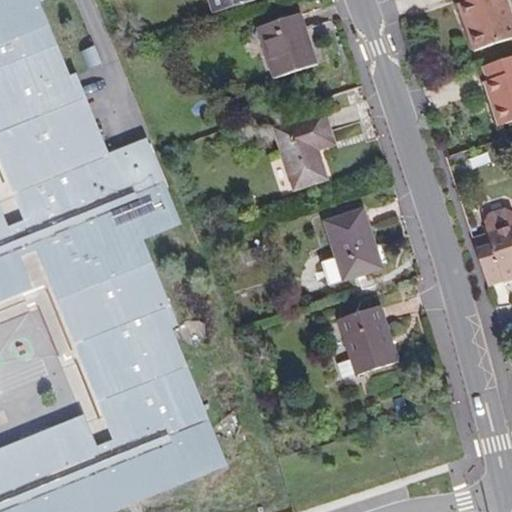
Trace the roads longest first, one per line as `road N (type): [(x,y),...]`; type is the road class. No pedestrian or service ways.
road 1 (tertiary): [(467,332),(360,0)]
road 2 (tertiary): [(505,490),(467,332)]
